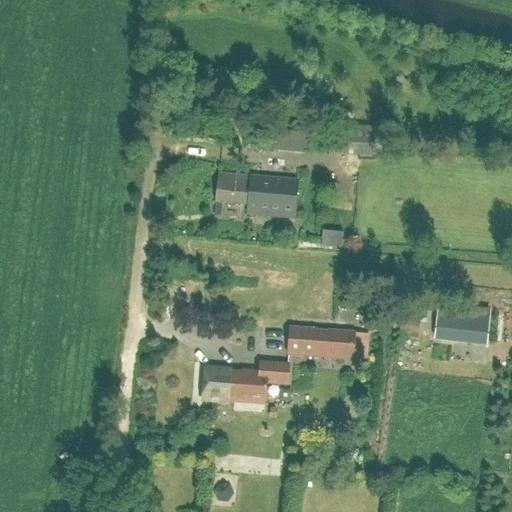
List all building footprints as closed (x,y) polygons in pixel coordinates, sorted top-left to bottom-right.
[(375,128),(332,126),(330,156),(373,158),(375,128)] [(277,129),(278,146),(311,144),(310,127),(277,129)] [(216,204),(248,207),(246,217),(296,222),(299,180),(250,176),(249,177),(220,176),(216,204)] [(343,234),(336,233),(322,231),(320,248),(341,250),(343,234)] [(437,307),(434,339),(452,340),(455,308),(437,307)] [(418,340),(421,312),(401,310),(399,338),(418,340)] [(286,357),(353,361),(355,332),(327,330),(327,331),(317,330),(317,329),(288,327),(286,357)] [(203,401),(266,406),(268,386),(288,387),(289,364),(258,362),(258,373),(205,371),(203,401)] [(220,487),(215,494),(219,502),(227,502),(232,495),(228,488),(220,487)]
